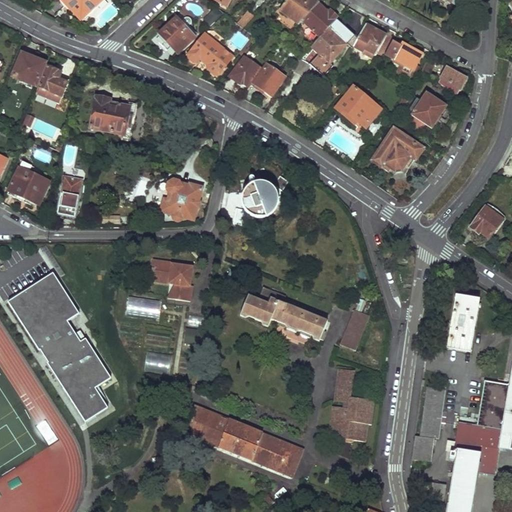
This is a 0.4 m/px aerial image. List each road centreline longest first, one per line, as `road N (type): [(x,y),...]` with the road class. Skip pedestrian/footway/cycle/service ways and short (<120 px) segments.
road 1 (residential): [(239,114),(211,222),(202,229),(0,234)]
road 2 (tertiary): [(403,511),(397,448),(432,239)]
road 3 (tertiary): [(239,114),(404,221)]
road 4 (unknown): [(295,353),(314,382),(314,446),(335,463),(395,480)]
road 5 (residential): [(404,221),(469,142),(489,67)]
road 6 (residential): [(511,101),(488,167),(432,239)]
road 7 (tertiary): [(105,56),(239,114)]
road 8 (residential): [(365,0),(489,67)]
